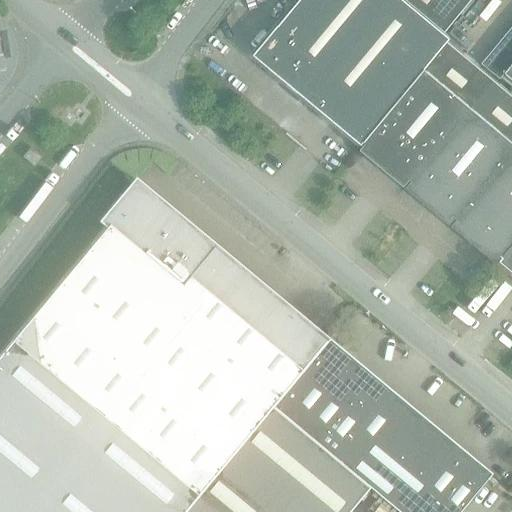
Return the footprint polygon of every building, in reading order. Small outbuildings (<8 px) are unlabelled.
[(252,55),(362,145),(425,69),(447,42),(451,38),(405,0),(300,0),(255,55),(253,54),(252,55)] [(407,0),(446,32),(472,0),(407,0)] [(425,69),(362,145),(361,146),(500,261),(511,245),(511,96),(447,42),(425,69)] [(41,157),(30,148),(22,157),(33,166),(41,157)] [(344,511),(367,485),(398,511),(456,511),(485,478),(493,484),(494,484),(496,483),(495,481),(484,471),(128,175),(125,174),(124,177),(125,179),(132,184),(103,219),(107,223),(12,338),(11,338),(0,351),(0,511),(344,511)] [(511,245),(500,261),(511,270),(511,245)]
